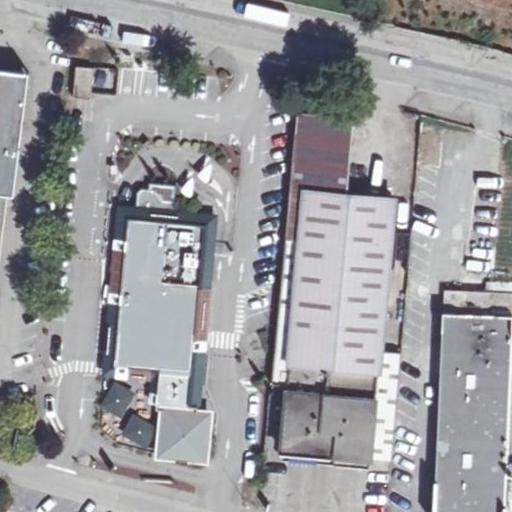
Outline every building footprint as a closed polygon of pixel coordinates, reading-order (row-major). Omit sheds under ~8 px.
[(94,61),(77,60),(76,92),(92,94),(94,61)] [(0,224),(3,198),(11,199),(26,76),(0,72),(0,224)] [(296,110),(285,239),(302,240),(288,389),(282,447),(345,454),(371,456),(391,195),(360,192),(366,117),(296,110)] [(131,217),(129,216),(127,246),(122,245),(112,365),(121,365),(130,366),(130,370),(134,375),(157,377),(154,409),(160,409),(157,449),(162,456),(198,459),(205,454),(208,417),(203,412),(194,411),(198,358),(195,353),(196,342),(197,332),(202,327),(205,292),(200,287),(205,224),(201,223),(202,214),(170,211),(172,183),(145,181),(145,187),(137,186),(133,190),(131,217)] [(431,511),(504,511),(505,495),(511,347),(511,315),(443,313),(431,511)] [(381,348),(372,454),(386,455),(395,349),(381,348)] [(153,440),(154,414),(132,413),(133,383),(104,382),(102,438),(153,440)]
